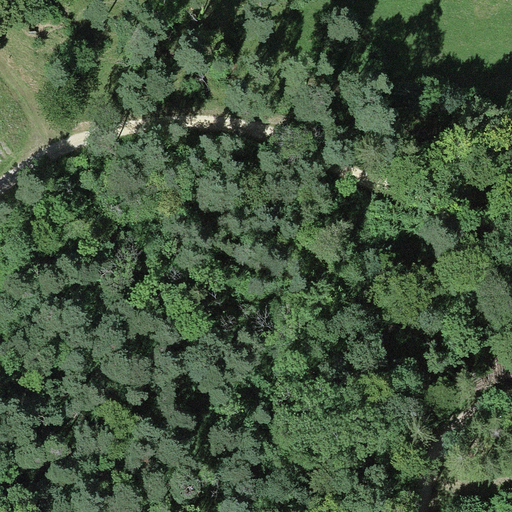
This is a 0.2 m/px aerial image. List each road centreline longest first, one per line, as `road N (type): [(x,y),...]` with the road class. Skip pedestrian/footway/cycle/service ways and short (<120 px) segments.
road 1 (track): [(511,231),(380,185),(257,127),(187,120),(50,154),(0,188)]
road 2 (track): [(412,511),(436,448),(462,415),(511,393)]
road 3 (track): [(455,108),(419,124),(365,131),(314,155)]
